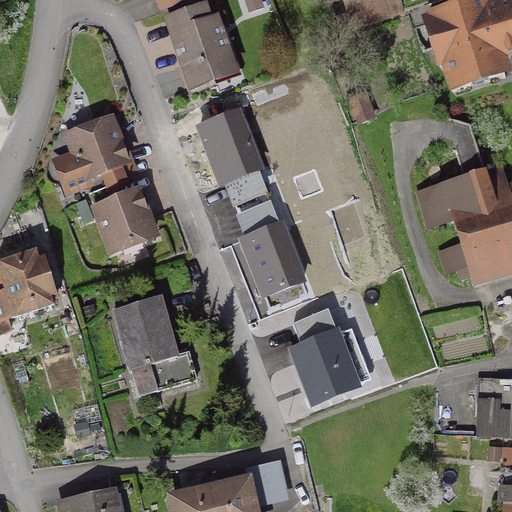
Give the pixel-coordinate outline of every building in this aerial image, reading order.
[(340,0),(342,4),(331,8),(338,32),(400,13),(396,0),(340,0)] [(506,62),(510,75),(511,74),(511,2),(483,11),(481,3),(430,18),(432,23),(425,25),(433,51),(440,48),(452,90),(471,84),(469,77),(482,73),(484,80),(503,74),(499,64),(506,62)] [(175,48),(189,89),(212,81),(210,74),(230,67),(214,22),(207,25),(202,10),(172,21),(181,46),(175,48)] [(362,97),(349,101),(357,124),(370,119),(362,97)] [(240,109),(197,126),(220,185),(263,168),(240,109)] [(66,194),(85,187),(88,196),(122,183),(116,168),(125,165),(109,123),(66,139),(76,165),(58,172),(66,194)] [(457,272),(460,281),(468,279),(468,277),(511,264),(511,194),(507,196),(499,170),(482,175),(468,128),(465,128),(448,134),(454,153),(462,180),(443,185),(415,195),(425,230),(451,223),(459,249),(440,255),(446,276),(457,272)] [(110,253),(152,237),(136,195),(128,198),(122,183),(88,196),(110,253)] [(284,222),(240,239),(262,296),(306,280),(284,222)] [(0,279),(4,293),(0,294),(0,336),(9,333),(5,321),(52,307),(35,254),(28,256),(0,265),(0,279)] [(187,355),(175,358),(158,299),(112,312),(137,399),(195,383),(187,355)] [(339,327),(289,346),(312,405),(362,386),(339,327)] [(511,383),(478,383),(476,438),(511,439),(511,383)] [(511,471),(499,470),(497,504),(511,505),(511,471)] [(252,511),(246,483),(209,492),(213,511),(252,511)] [(213,511),(209,492),(170,500),(172,511),(213,511)] [(113,511),(110,495),(58,507),(59,511),(113,511)]
